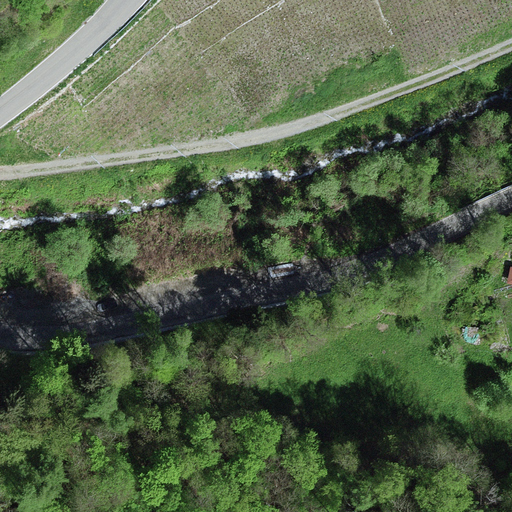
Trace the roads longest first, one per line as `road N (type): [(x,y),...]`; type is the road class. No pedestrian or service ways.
road 1 (tertiary): [(0,334),(84,334),(319,284),(511,198)]
road 2 (track): [(0,173),(278,132),(511,43)]
road 3 (tertiary): [(125,0),(0,112)]
